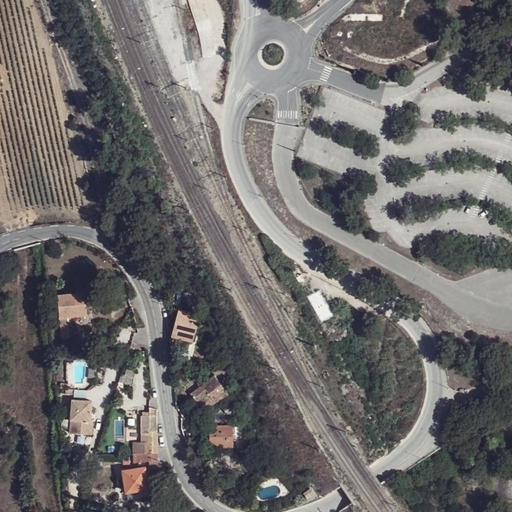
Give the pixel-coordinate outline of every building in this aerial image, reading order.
[(65,238),(56,239),(57,248),(67,247),(65,238)] [(76,315),(85,314),(87,314),(86,292),(58,294),(60,317),(76,315)] [(179,309),(173,331),(172,336),(176,337),(193,341),(200,317),(198,314),(179,309)] [(68,323),(61,323),(62,339),(66,339),(66,338),(70,338),(68,323)] [(173,362),(173,371),(186,371),(186,362),(173,362)] [(122,374),(119,381),(132,384),(136,371),(127,368),(125,374),(122,374)] [(200,386),(189,392),(195,401),(206,395),(211,403),(225,394),(213,375),(206,380),(204,377),(197,381),(200,386)] [(72,399),(85,399),(85,390),(72,390),(72,399)] [(91,434),(91,400),(68,400),(68,434),(91,434)] [(232,401),(222,407),(227,415),(237,409),(232,401)] [(157,409),(151,406),(150,415),(143,415),(142,416),(142,442),(150,442),(149,453),(158,453),(157,409)] [(232,425),(209,425),(210,447),(233,447),(232,425)] [(493,449),(502,450),(502,443),(494,442),(493,449)] [(159,468),(158,453),(149,453),(146,453),(143,453),(139,453),(134,454),(135,463),(150,460),(151,468),(159,468)] [(127,491),(149,488),(145,466),(124,469),(127,491)] [(150,497),(149,488),(127,491),(128,500),(150,497)] [(315,495),(310,489),(303,494),(307,500),(315,495)]
